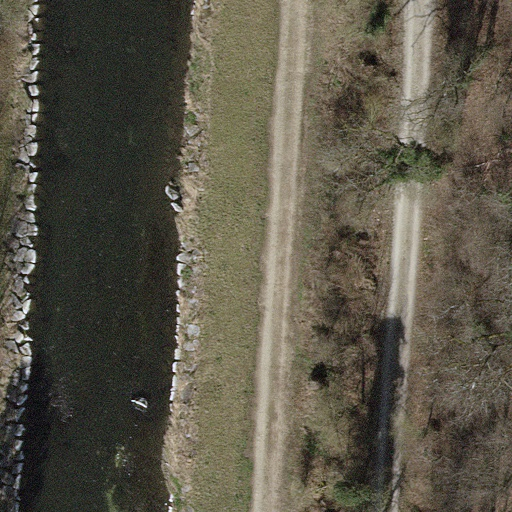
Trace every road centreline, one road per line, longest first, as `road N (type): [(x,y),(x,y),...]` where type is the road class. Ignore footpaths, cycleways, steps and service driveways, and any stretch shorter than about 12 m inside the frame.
road 1 (track): [(419,0),(386,511)]
road 2 (track): [(266,511),(292,0)]
